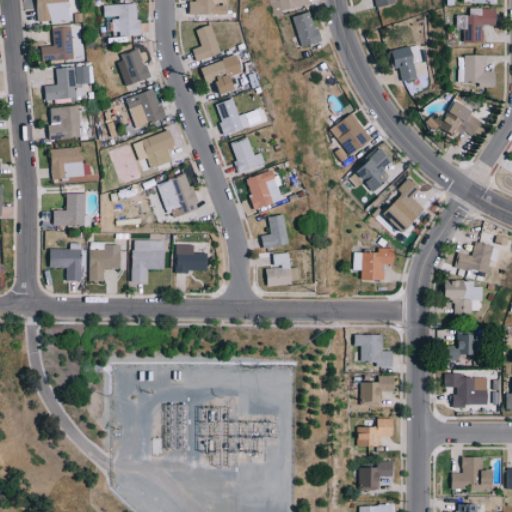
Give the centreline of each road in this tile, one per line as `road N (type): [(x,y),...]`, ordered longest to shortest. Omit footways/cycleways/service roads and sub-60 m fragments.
road 1 (residential): [(0,304),(423,313)]
road 2 (residential): [(422,511),(423,283),(470,192)]
road 3 (residential): [(243,309),(240,241),(176,66),(166,0)]
road 4 (residential): [(32,304),(13,0)]
road 5 (residential): [(470,192),(396,130),(362,79),(335,0)]
